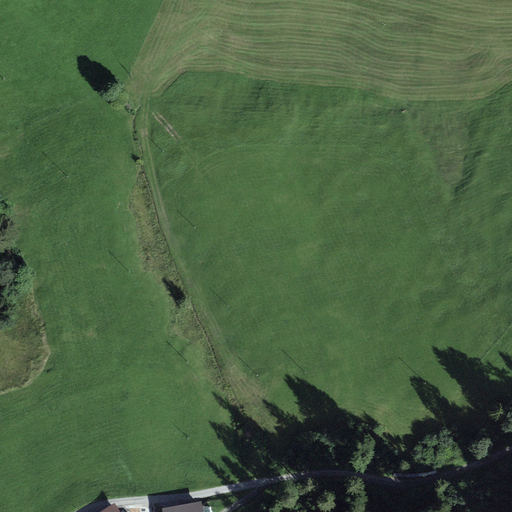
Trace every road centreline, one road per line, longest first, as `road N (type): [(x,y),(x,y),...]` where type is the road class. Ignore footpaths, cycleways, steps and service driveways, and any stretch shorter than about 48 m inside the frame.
road 1 (track): [(83,511),(102,502),(336,472),(391,483),(453,473),(511,450)]
road 2 (track): [(207,181),(148,98),(150,79),(221,0)]
